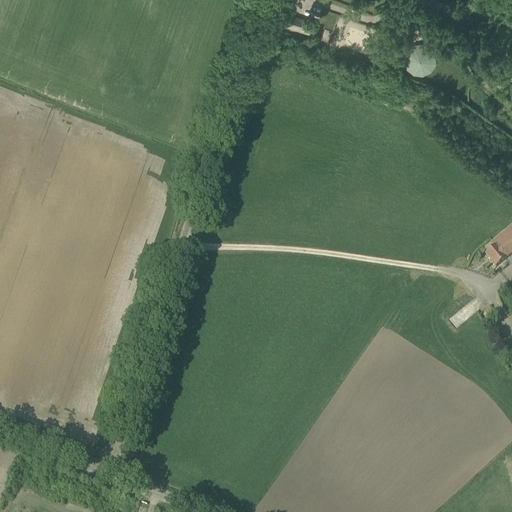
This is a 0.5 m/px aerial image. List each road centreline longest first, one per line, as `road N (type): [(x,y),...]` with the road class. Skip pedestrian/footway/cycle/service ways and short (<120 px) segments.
road 1 (unclassified): [(110,468),(261,0)]
road 2 (unknown): [(182,247),(305,249),(437,267)]
